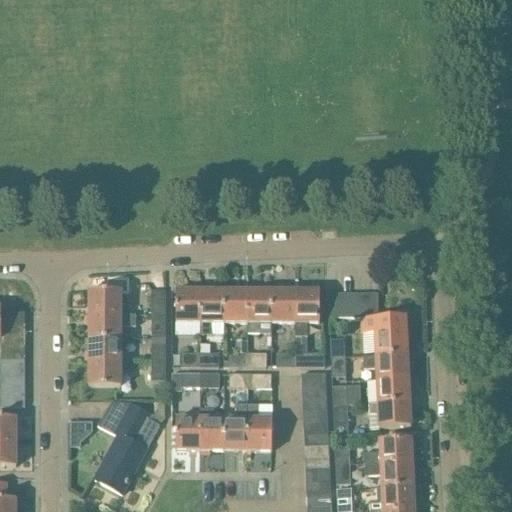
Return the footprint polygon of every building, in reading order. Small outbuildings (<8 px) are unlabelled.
[(89,293),(88,317),(121,317),(121,294),(128,294),(128,279),(106,279),(106,293),(89,293)] [(294,294),(294,325),(295,325),(295,340),(307,340),(307,325),(319,325),(319,294),(319,288),(307,288),(307,294),(294,294)] [(151,294),(151,317),(165,317),(165,294),(151,294)] [(199,325),(199,294),(175,294),(175,325),(199,325)] [(223,325),(223,294),(199,294),(199,325),(200,325),(200,338),(212,338),(212,325),(223,325)] [(223,325),(247,325),(247,294),(223,294),(223,325)] [(247,325),(247,337),(271,337),(271,325),(271,294),(247,294),(247,325)] [(294,294),(271,294),(271,325),(294,325),(294,294)] [(342,322),(342,297),(329,297),(330,321),(342,322)] [(342,322),(353,322),(353,297),(342,297),(342,322)] [(365,322),(365,297),(353,297),(353,322),(360,322),(365,322)] [(365,297),(365,322),(378,322),(377,297),(365,297)] [(0,316),(0,328),(25,328),(25,316),(0,316)] [(121,317),(88,317),(88,341),(121,341),(121,329),(136,329),(136,317),(121,317)] [(165,337),(165,317),(151,317),(150,337),(165,337)] [(405,320),(378,322),(365,322),(360,322),(360,337),(373,337),(374,358),(374,359),(407,357),(405,320)] [(0,339),(25,340),(25,328),(0,328),(0,335),(0,339)] [(0,351),(25,351),(25,340),(0,339),(0,351)] [(121,365),(121,341),(88,341),(88,365),(121,365)] [(329,343),(331,362),(345,361),(344,342),(329,343)] [(151,365),(165,365),(165,347),(151,347),(151,365)] [(0,351),(0,363),(25,363),(25,351),(0,351)] [(181,371),(200,371),(199,357),(181,357),(181,371)] [(218,357),(199,357),(200,371),(218,371),(218,357)] [(228,371),(247,371),(247,357),(228,357),(228,371)] [(247,357),(247,371),(266,371),(266,357),(247,357)] [(276,371),(294,371),(294,357),(276,357),(276,371)] [(314,357),(294,357),(294,371),(314,371),(314,357)] [(375,383),(408,381),(407,357),(374,359),(374,358),(363,359),(364,372),(375,372),(375,383)] [(345,361),(331,362),(332,381),(346,380),(345,361)] [(0,363),(0,374),(25,375),(25,363),(0,363)] [(121,365),(88,365),(88,389),(121,389),(121,365)] [(165,385),(165,365),(151,365),(151,385),(165,385)] [(0,374),(0,376),(0,387),(25,387),(25,375),(0,374)] [(181,391),(199,391),(200,378),(181,377),(181,391)] [(301,378),(302,391),(326,390),(325,377),(301,378)] [(219,378),(200,378),(199,391),(219,392),(219,378)] [(228,392),(247,392),(247,378),(229,378),(228,392)] [(247,378),(247,392),(270,393),(271,378),(247,378)] [(375,383),(376,406),(409,405),(408,381),(375,383)] [(0,387),(0,398),(25,398),(25,387),(0,387)] [(361,389),(332,390),(332,396),(333,409),(347,408),(347,407),(361,407),(361,389)] [(302,391),(302,403),(326,402),(326,390),(302,391)] [(25,398),(0,398),(0,409),(25,411),(25,398)] [(302,403),(303,414),(327,413),(326,402),(302,403)] [(114,404),(112,403),(98,429),(117,440),(94,483),(122,499),(147,453),(146,452),(160,428),(146,420),(149,416),(131,406),(114,404)] [(376,406),(369,406),(370,431),(410,429),(409,405),(376,406)] [(223,453),(247,453),(247,408),(236,407),(236,421),(223,421),(223,453)] [(258,408),(247,408),(247,453),(271,454),(271,421),(258,421),(258,408)] [(347,408),(333,409),(333,428),(334,440),(348,440),(347,427),(347,408)] [(199,421),(199,453),(223,453),(223,421),(213,421),(213,413),(199,412),(199,421)] [(303,414),(303,426),(327,425),(327,413),(303,414)] [(0,445),(16,445),(16,421),(0,420),(0,445)] [(199,453),(199,421),(176,420),(175,453),(199,453)] [(66,449),(84,450),(85,425),(67,424),(66,449)] [(303,426),(304,438),(328,437),(327,425),(303,426)] [(304,438),(304,450),(328,449),(328,437),(304,438)] [(364,456),(365,468),(412,466),(411,442),(378,443),(378,455),(364,456)] [(0,469),(16,470),(16,445),(0,445),(0,469)] [(304,450),(305,462),(329,461),(328,449),(304,450)] [(335,470),(350,469),(349,450),(335,451),(335,470)] [(305,462),(305,474),(329,473),(329,461),(305,462)] [(380,491),(413,490),(412,466),(365,468),(365,479),(379,478),(380,491)] [(350,488),(350,469),(335,470),(336,488),(350,488)] [(305,474),(306,486),(330,485),(329,473),(305,474)] [(0,511),(16,511),(16,502),(7,502),(7,485),(0,485),(0,511)] [(306,486),(307,498),(330,496),(330,485),(306,486)] [(377,504),(370,505),(370,511),(413,511),(414,505),(420,505),(419,490),(413,490),(380,491),(376,492),(377,504)] [(307,498),(307,509),(331,508),(330,496),(307,498)]
